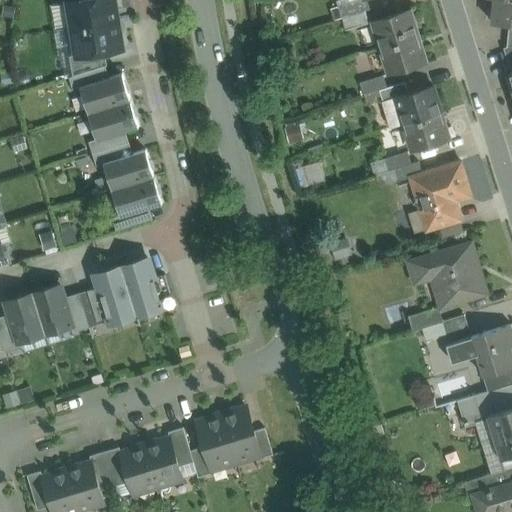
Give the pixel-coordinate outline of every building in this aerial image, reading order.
[(68,0),(67,0),(68,1),(72,28),(119,20),(116,0),(68,0)] [(354,0),(349,1),(338,5),(342,17),(365,10),(370,9),(367,0),(354,0)] [(511,0),(496,0),(494,21),(511,23),(511,0)] [(409,9),(373,20),(381,47),(418,36),(409,9)] [(365,10),(342,17),(346,29),(369,22),(365,10)] [(119,20),(72,28),(76,54),(77,55),(105,51),(124,48),(119,20)] [(418,36),(381,47),(390,74),(426,62),(418,36)] [(105,51),(77,55),(76,54),(70,56),(73,76),(81,73),(106,66),(108,65),(105,51)] [(106,66),(81,73),(84,85),(109,77),(106,66)] [(73,76),(69,77),(73,89),(81,87),(81,86),(84,85),(81,73),(73,76)] [(84,85),(81,86),(81,87),(89,113),(131,100),(123,73),(109,77),(84,85)] [(383,74),(359,82),(363,94),(387,87),(383,74)] [(433,85),(397,97),(405,123),(441,112),(433,85)] [(131,100),(89,113),(97,139),(101,138),(126,131),(139,126),(131,100)] [(441,112),(405,123),(413,150),(449,139),(441,112)] [(126,131),(101,138),(104,150),(108,161),(133,153),(126,131)] [(101,138),(97,139),(89,141),(93,153),(104,150),(101,138)] [(108,161),(104,162),(104,163),(112,189),(154,176),(146,149),(133,153),(108,161)] [(104,150),(93,153),(97,166),(104,163),(104,162),(108,161),(104,150)] [(408,150),(385,157),(389,170),(394,168),(412,163),(408,150)] [(304,164),(308,182),(326,178),(322,160),(304,164)] [(412,163),(394,168),(399,181),(412,177),(411,176),(423,172),(419,160),(412,163)] [(423,172),(411,176),(412,177),(428,229),(462,218),(453,188),(468,183),(461,160),(423,172)] [(154,176),(112,189),(120,215),(121,216),(124,215),(149,207),(163,203),(154,176)] [(149,207),(124,215),(128,226),(153,218),(149,207)] [(120,215),(113,217),(116,230),(128,226),(124,215),(121,216),(120,215)] [(72,229),(62,232),(66,243),(75,241),(72,229)] [(55,246),(50,232),(40,235),(45,249),(55,246)] [(473,241),(409,261),(416,283),(439,276),(448,305),(489,292),(473,241)] [(0,252),(0,253),(0,265),(10,262),(6,250),(0,251),(0,252)] [(148,258),(122,266),(137,315),(162,307),(163,307),(154,277),(148,258)] [(122,266),(96,274),(99,286),(110,321),(110,323),(137,315),(122,266)] [(165,274),(154,277),(163,307),(162,307),(162,308),(175,304),(165,274)] [(434,304),(441,302),(436,281),(429,282),(434,304)] [(60,285),(33,293),(46,333),(71,325),(72,325),(64,297),(60,285)] [(99,286),(79,292),(90,327),(110,321),(99,286)] [(79,292),(64,297),(72,325),(71,325),(73,332),(90,327),(79,292)] [(33,293),(7,301),(10,314),(19,341),(20,341),(46,333),(33,293)] [(440,307),(409,316),(414,331),(443,322),(443,321),(445,321),(444,320),(440,307)] [(10,314),(0,316),(0,334),(6,353),(22,348),(20,341),(19,341),(10,314)] [(466,314),(444,320),(445,321),(443,321),(443,322),(447,334),(470,327),(466,314)] [(511,323),(473,336),(485,375),(511,366),(511,323)] [(511,406),(481,416),(475,395),(458,400),(465,425),(470,423),(474,424),(477,423),(479,429),(492,425),(498,444),(497,444),(502,458),(511,454),(511,406)] [(247,407),(223,415),(236,460),(261,453),(254,430),(247,407)] [(223,415),(198,422),(205,445),(211,468),(212,468),(236,460),(223,415)] [(183,426),(168,431),(170,438),(171,438),(179,465),(193,461),(194,461),(190,450),(183,426)] [(265,427),(254,430),(261,453),(262,457),(273,454),(265,427)] [(170,438),(146,445),(158,485),(183,477),(179,465),(171,438),(170,438)] [(122,453),(121,453),(130,481),(133,492),(158,485),(146,445),(122,453)] [(205,445),(190,450),(194,461),(193,461),(198,477),(213,472),(212,468),(211,468),(205,445)] [(120,446),(105,451),(115,485),(130,481),(121,453),(122,453),(120,446)] [(115,485),(105,451),(90,455),(92,462),(93,462),(101,489),(115,485)] [(92,462),(68,470),(80,509),(105,501),(101,489),(93,462),(92,462)] [(511,466),(465,481),(470,495),(475,494),(489,490),(489,489),(511,482),(511,466)] [(41,470),(27,474),(38,509),(51,505),(42,477),(43,477),(41,470)] [(43,477),(42,477),(51,505),(53,511),(68,511),(80,509),(68,470),(43,477)] [(511,482),(489,489),(489,490),(496,511),(511,506),(511,482)]
